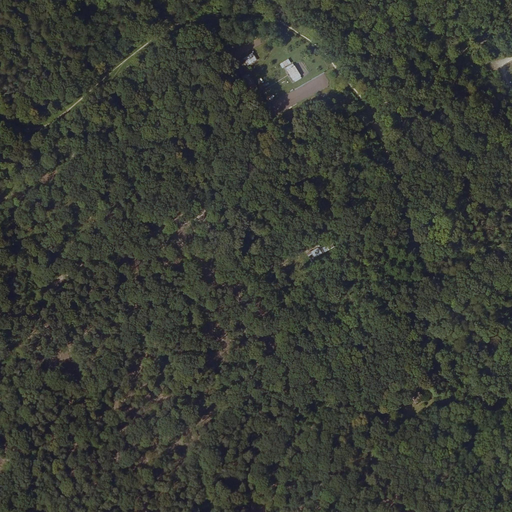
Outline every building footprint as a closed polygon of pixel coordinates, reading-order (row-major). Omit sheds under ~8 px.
[(247,65),(257,60),(253,52),(243,57),(247,65)] [(293,68),(289,71),(294,79),(298,76),(293,68)] [(246,85),(252,84),(250,74),(244,76),(246,85)] [(310,260),(322,254),(319,247),(307,253),(310,260)] [(455,390),(450,393),(454,398),(459,395),(455,390)]
